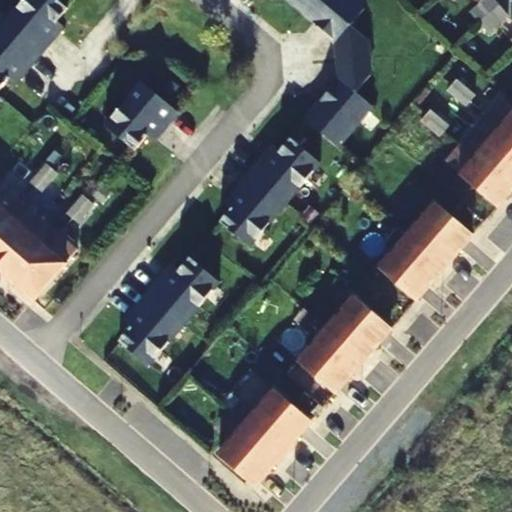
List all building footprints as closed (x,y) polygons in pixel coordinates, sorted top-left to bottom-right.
[(56,0),(25,0),(3,27),(38,56),(63,27),(57,22),(68,9),(56,0)] [(286,0),(296,9),(303,0),(286,0)] [(364,9),(353,0),(303,0),(296,9),(336,42),(337,61),(369,58),(367,40),(350,26),(364,9)] [(479,23),(499,5),(494,0),(485,0),(471,13),(479,23)] [(489,34),(508,16),(499,5),(479,23),(489,34)] [(38,56),(3,27),(0,29),(0,89),(8,80),(14,85),(38,56)] [(337,148),(372,107),(356,93),(371,76),(369,58),(337,61),(338,79),(304,120),(337,148)] [(475,96),(457,80),(452,85),(448,91),(466,106),(471,101),(475,96)] [(177,113),(141,83),(105,127),(134,152),(145,138),(151,143),(177,113)] [(511,136),(511,107),(500,98),(486,115),(502,127),(511,136)] [(449,126),(430,111),(426,116),(422,121),(440,137),(445,131),(449,126)] [(511,161),(511,136),(502,127),(486,115),(474,128),(489,142),(511,161)] [(511,188),(511,161),(489,142),(474,128),(460,145),(476,158),(511,188)] [(320,164),(290,139),(280,152),(273,146),(249,176),(285,206),(320,164)] [(498,205),(511,189),(511,188),(476,158),(460,145),(447,161),(498,205)] [(59,175),(54,171),(49,166),(33,184),(38,188),(43,193),(59,175)] [(285,206),(249,176),(224,205),(230,210),(219,223),(249,248),(285,206)] [(0,231),(12,218),(24,204),(5,188),(0,194),(0,231)] [(95,206),(90,202),(85,197),(69,215),(74,220),(79,224),(95,206)] [(24,204),(12,218),(0,231),(0,267),(30,233),(42,220),(24,204)] [(472,237),(435,205),(421,221),(458,253),(472,237)] [(42,220),(30,233),(0,267),(0,271),(15,285),(48,249),(60,235),(42,220)] [(444,268),(458,253),(421,221),(407,237),(444,268)] [(60,235),(48,249),(15,285),(35,301),(78,251),(60,235)] [(432,283),(444,268),(407,237),(395,251),(432,283)] [(418,300),(432,283),(395,251),(381,268),(418,300)] [(219,283),(190,258),(179,271),(173,266),(148,295),(184,325),(219,283)] [(184,325),(148,295),(123,324),(129,329),(119,342),(148,367),(184,325)] [(392,330),(355,298),(341,314),(378,346),(392,330)] [(365,361),(378,346),(341,314),(328,329),(365,361)] [(352,376),(365,361),(328,329),(314,344),(352,376)] [(337,393),(352,376),(314,344),(300,361),(337,393)] [(165,404),(212,455),(242,427),(194,377),(165,404)] [(311,423),(274,392),(261,407),(298,438),(311,423)] [(284,455),(298,438),(261,407),(247,423),(284,455)] [(270,470),(284,455),(247,423),(234,438),(270,470)] [(256,486),(270,470),(234,438),(220,454),(256,486)]
